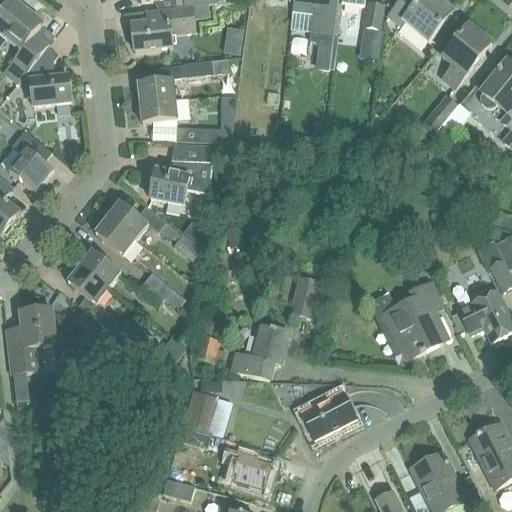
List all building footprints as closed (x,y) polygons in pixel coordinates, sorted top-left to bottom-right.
[(140,0),(142,7),(175,3),(176,13),(208,9),(217,8),(216,0),(140,0)] [(293,0),(294,0),(292,17),(314,20),(312,36),(313,46),(321,47),(318,72),(333,73),(337,39),(342,7),(337,7),(338,0),(293,0)] [(342,0),(342,7),(365,10),(365,0),(342,0)] [(429,45),(441,32),(453,16),(433,0),(424,0),(424,1),(422,0),(406,0),(400,8),(389,21),(401,30),(405,25),(429,45)] [(7,10),(0,3),(0,38),(5,43),(28,15),(13,3),(7,10)] [(385,10),(368,7),(364,33),(381,35),(385,10)] [(135,56),(155,54),(173,52),(172,39),(195,36),(194,23),(209,21),(208,9),(176,13),(159,15),(160,26),(132,29),(135,56)] [(28,15),(5,43),(21,56),(13,66),(27,77),(44,57),(30,46),(45,28),(28,15)] [(455,93),(480,64),(492,48),(470,30),(443,62),(454,71),(444,84),(455,93)] [(228,32),(225,57),(241,59),(245,35),(228,32)] [(44,57),(27,77),(25,80),(31,85),(34,112),(72,108),(69,80),(52,82),(51,72),(59,61),(48,52),(44,57)] [(228,63),(211,65),(183,68),(184,83),(213,79),(229,77),(228,63)] [(494,112),(497,109),(509,119),(503,126),(511,133),(511,137),(505,147),(511,152),(511,70),(507,67),(482,98),(480,101),(481,108),(485,111),(489,113),(494,112)] [(141,109),(176,105),(174,84),(139,88),(141,109)] [(235,114),(235,100),(222,101),(222,114),(235,114)] [(438,134),(457,110),(446,102),(425,128),(436,137),(438,134)] [(178,125),(176,105),(141,109),(143,129),(178,125)] [(261,129),(259,144),(272,145),(274,131),(261,129)] [(176,146),(195,147),(232,149),(233,137),(221,137),(221,135),(177,132),(176,146)] [(24,160),(9,177),(36,198),(55,175),(40,164),(48,154),(25,136),(13,151),(24,160)] [(285,139),(284,150),(308,153),(309,142),(285,139)] [(326,140),(325,152),(339,153),(340,142),(326,140)] [(147,198),(151,203),(170,207),(184,210),(187,195),(210,200),(215,151),(175,149),(169,178),(156,175),(154,186),(149,189),(147,198)] [(366,179),(361,194),(380,200),(385,186),(366,179)] [(0,201),(0,187),(2,185),(0,182),(0,242),(1,243),(21,218),(0,201)] [(173,233),(166,228),(146,212),(139,221),(121,207),(108,223),(136,245),(149,230),(159,238),(159,237),(178,245),(173,251),(194,267),(202,256),(200,254),(179,237),(173,233)] [(136,245),(108,223),(96,239),(124,261),(136,245)] [(241,230),(225,235),(231,254),(246,250),(241,230)] [(413,235),(416,242),(424,239),(420,232),(413,235)] [(490,232),(487,241),(498,244),(501,235),(490,232)] [(81,272),(109,294),(120,279),(122,278),(94,256),(81,272)] [(511,292),(511,282),(504,266),(491,272),(504,297),(511,292)] [(81,272),(68,288),(86,302),(79,311),(94,324),(99,327),(101,325),(107,316),(97,308),(109,294),(81,272)] [(146,286),(166,302),(178,313),(186,303),(153,277),(146,286)] [(312,324),(321,287),(301,282),(292,319),(312,324)] [(166,302),(146,286),(138,296),(158,312),(166,302)] [(384,319),(399,347),(408,365),(443,347),(435,330),(429,333),(423,322),(445,311),(436,293),(433,287),(412,297),(415,303),(384,319)] [(460,338),(468,334),(471,341),(484,334),(491,348),(511,338),(511,322),(498,295),(458,315),(459,317),(452,320),(460,338)] [(378,313),(392,306),(387,296),(372,303),(378,313)] [(24,343),(9,345),(12,379),(15,406),(29,404),(26,378),(32,377),(43,376),(40,353),(57,351),(55,334),(53,314),(21,318),(23,332),(24,343)] [(220,345),(211,343),(216,321),(205,319),(200,340),(203,341),(198,361),(222,367),(225,355),(218,353),(220,345)] [(171,341),(181,349),(189,340),(179,332),(171,341)] [(258,363),(236,357),(232,376),(270,386),(274,368),(280,370),(288,338),(266,333),(258,363)] [(143,362),(119,362),(119,377),(143,377),(143,362)] [(201,385),(201,395),(221,396),(221,386),(201,385)] [(194,395),(183,429),(205,436),(215,402),(194,395)] [(344,398),(301,419),(315,448),(358,427),(344,398)] [(471,445),(480,463),(495,493),(511,484),(511,450),(502,430),(499,431),(496,426),(478,434),(481,440),(471,445)] [(211,438),(205,436),(183,429),(178,443),(207,452),(211,438)] [(228,454),(224,466),(238,471),(234,486),(246,489),(265,495),(272,471),(257,466),(258,463),(239,458),(228,454)] [(411,474),(430,511),(452,511),(466,505),(469,511),(479,511),(485,509),(471,480),(458,487),(444,458),(411,474)] [(192,492),(168,485),(163,500),(191,507),(195,492),(192,492)] [(496,500),(501,511),(509,511),(511,511),(511,497),(510,493),(496,500)] [(401,511),(394,497),(376,505),(379,511),(401,511)]
